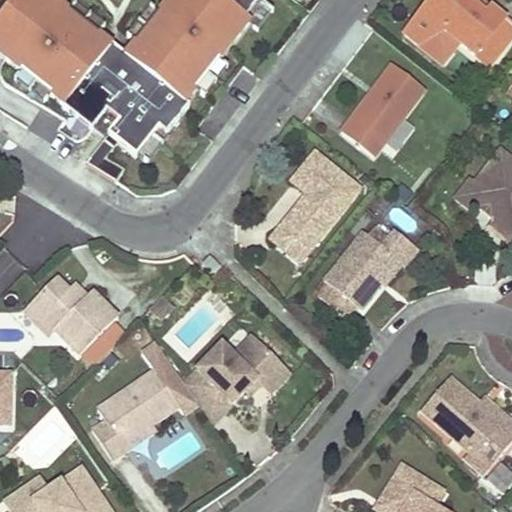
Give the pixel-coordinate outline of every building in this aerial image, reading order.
[(260,4),(255,0),(168,0),(153,19),(144,31),(134,44),(124,56),(100,35),(87,25),(75,16),(55,0),(0,0),(0,55),(6,60),(19,70),(35,83),(52,96),(65,107),(64,108),(93,131),(94,130),(108,113),(114,118),(120,123),(109,136),(120,145),(137,159),(139,157),(160,130),(167,136),(190,107),(187,105),(198,92),(221,62),(251,25),(252,22),(248,19),(260,4)] [(445,0),(444,3),(439,0),(433,0),(407,33),(421,45),(447,31),(461,42),(491,66),(511,39),(511,23),(493,8),(488,15),(469,1),(469,0),(445,0)] [(488,15),(493,8),(482,0),(469,0),(469,1),(488,15)] [(259,31),(272,14),(260,4),(248,19),(252,22),(251,25),(259,31)] [(87,25),(94,17),(81,7),(75,16),(87,25)] [(135,25),(144,31),(153,19),(145,13),(135,25)] [(106,27),(94,17),(87,25),(100,35),(106,27)] [(126,37),(134,44),(144,31),(135,25),(126,37)] [(445,64),(461,42),(447,31),(421,45),(445,64)] [(205,98),(229,69),(221,62),(198,92),(205,98)] [(373,93),(344,132),(377,156),(427,89),(395,64),(378,87),(382,90),(377,96),(373,93)] [(29,91),(35,83),(19,70),(12,78),(29,91)] [(45,104),(52,96),(35,83),(29,91),(45,104)] [(377,96),(382,90),(378,87),(373,93),(377,96)] [(108,113),(94,130),(106,139),(109,136),(120,123),(114,118),(108,113)] [(167,136),(160,130),(139,157),(146,163),(167,136)] [(120,145),(109,136),(106,139),(87,166),(118,185),(127,172),(109,161),(120,145)] [(496,218),(489,226),(511,243),(511,156),(502,149),(478,181),(467,195),(476,203),(484,208),(489,202),(496,207),(491,214),(496,218)] [(362,188),(317,152),(297,177),(311,188),(308,193),(312,197),(303,208),(299,205),(280,229),(310,253),(362,188)] [(297,177),(293,181),(308,193),(311,188),(297,177)] [(472,208),(476,203),(467,195),(478,181),(472,177),(457,197),(472,208)] [(308,193),(299,205),(303,208),(312,197),(308,193)] [(491,214),(496,207),(489,202),(484,208),(491,214)] [(369,236),(383,246),(389,238),(375,228),(369,236)] [(280,229),(273,238),(302,262),(310,253),(280,229)] [(321,298),(347,318),(357,306),(362,310),(400,260),(406,265),(419,248),(396,229),(389,238),(383,246),(369,236),(365,232),(326,282),(331,285),(321,298)] [(205,263),(216,273),(224,265),(214,255),(205,263)] [(56,281),(28,309),(54,334),(59,330),(69,340),(65,345),(79,359),(81,357),(113,324),(118,320),(92,295),(87,300),(81,305),(68,293),(56,281)] [(74,287),(68,293),(81,305),(87,300),(80,293),(74,287)] [(164,296),(152,308),(163,318),(174,306),(164,296)] [(28,309),(23,314),(49,339),(54,334),(28,309)] [(81,357),(93,369),(125,336),(113,324),(81,357)] [(54,334),(65,345),(69,340),(59,330),(54,334)] [(263,385),(283,364),(255,336),(235,356),(224,346),(186,384),(199,403),(214,425),(242,396),(246,392),(258,380),(263,385)] [(95,430),(115,460),(129,450),(125,445),(155,425),(181,407),(185,413),(199,403),(186,384),(158,343),(144,353),(157,371),(100,409),(108,421),(95,430)] [(283,364),(263,385),(272,394),(293,373),(283,364)] [(0,426),(9,427),(10,375),(0,375),(0,426)] [(246,392),(251,397),(263,385),(258,380),(246,392)] [(450,380),(422,411),(470,455),(464,461),(481,476),(511,442),(511,425),(505,419),(500,425),(483,411),(479,415),(472,409),(477,404),(450,380)] [(487,403),(482,399),(477,404),(472,409),(479,415),(483,411),(500,425),(505,419),(487,403)] [(125,445),(129,450),(158,431),(155,425),(125,445)] [(500,500),(511,486),(511,472),(500,462),(482,484),(500,500)] [(441,511),(434,507),(444,492),(404,467),(383,501),(400,511),(441,511)] [(71,494),(92,480),(84,468),(52,490),(55,494),(66,487),(71,494)] [(114,511),(92,480),(71,494),(66,487),(55,494),(52,490),(44,477),(7,502),(13,511),(114,511)] [(400,511),(383,501),(380,505),(377,510),(381,511),(400,511)]
